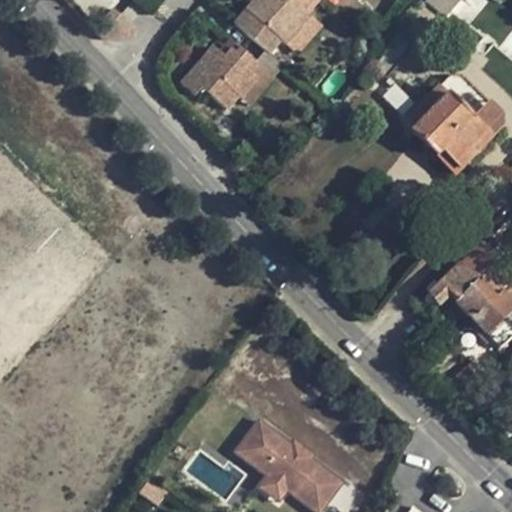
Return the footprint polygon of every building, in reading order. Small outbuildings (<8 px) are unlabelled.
[(245,0),(250,5),(233,25),(268,55),(268,56),(280,42),(284,46),(289,41),(308,19),(309,17),(303,12),(289,0),(287,0),(284,4),(279,0),(245,0)] [(289,0),(303,12),(314,0),(289,0)] [(427,0),(445,16),(458,0),(427,0)] [(112,8),(92,30),(101,40),(129,42),(132,39),(133,38),(135,36),(135,32),(135,30),(112,8)] [(308,19),(289,41),(300,49),(318,28),(308,19)] [(372,65),(388,78),(418,42),(403,29),(372,65)] [(229,40),(219,53),(224,58),(231,50),(236,54),(239,50),(229,40)] [(213,48),(180,85),(194,98),(202,90),(226,111),(238,98),(241,101),(257,82),(251,77),(259,67),(258,66),(239,50),(236,54),(231,50),(224,58),(219,53),(213,48)] [(268,55),(258,66),(259,67),(272,79),(282,68),(268,56),(268,55)] [(272,79),(259,67),(251,77),(257,82),(241,101),(248,107),(272,79)] [(431,154),(454,177),(502,129),(502,115),(488,103),(477,115),(458,96),(469,85),(461,77),(449,77),(409,118),(410,134),(422,146),(431,154)] [(469,85),(458,96),(477,115),(488,103),(469,85)] [(230,160),(244,175),(259,161),(244,145),(230,160)] [(427,159),(431,154),(422,146),(418,150),(427,159)] [(458,264),(427,295),(437,308),(449,297),(453,302),(476,281),(475,280),(496,261),(480,245),(459,265),(458,264)] [(476,281),(453,302),(499,350),(511,337),(511,270),(510,272),(497,260),(496,261),(475,280),(476,281)] [(469,366),(456,378),(464,387),(469,392),(482,380),(469,366)] [(315,377),(306,386),(318,397),(327,388),(315,377)] [(464,387),(456,378),(449,385),(457,393),(464,387)] [(267,475),(287,490),(294,495),(292,497),(312,511),(320,511),(342,484),(316,465),(314,467),(282,442),(284,440),(258,421),(234,454),(259,473),(261,470),(267,475)] [(287,490),(267,475),(257,488),(277,504),(287,490)]
